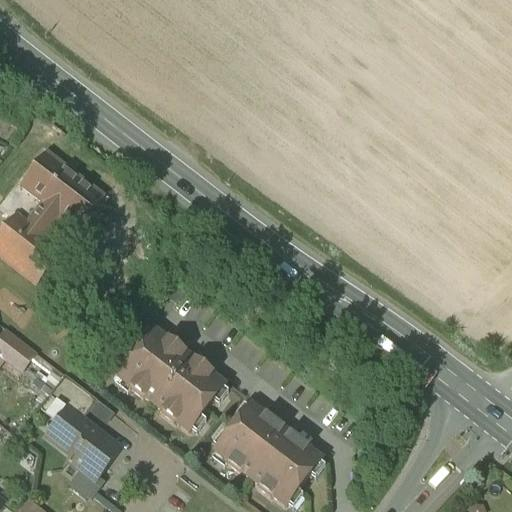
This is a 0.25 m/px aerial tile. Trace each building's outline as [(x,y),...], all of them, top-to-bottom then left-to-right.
[(104,200),(47,156),(20,191),(41,207),(27,226),(45,240),(54,227),(59,231),(62,228),(76,238),(104,200)] [(27,226),(16,218),(0,238),(0,259),(37,288),(63,255),(45,240),(27,226)] [(35,357),(7,335),(0,343),(0,361),(20,377),(35,357)] [(213,378),(168,344),(167,345),(154,335),(118,381),(131,391),(130,393),(143,403),(144,401),(163,415),(162,417),(175,427),(176,426),(189,436),(225,390),(211,380),(213,378)] [(83,394),(65,380),(49,400),(67,414),(68,413),(82,424),(97,405),(83,394)] [(263,420),(250,410),(214,455),(228,466),(227,467),(240,478),(241,476),(259,490),(258,492),(271,502),(273,500),(286,511),(321,465),(308,454),(309,453),(264,418),(263,420)] [(82,424),(68,413),(67,414),(47,440),(72,460),(69,465),(96,485),(120,454),(82,424)]
